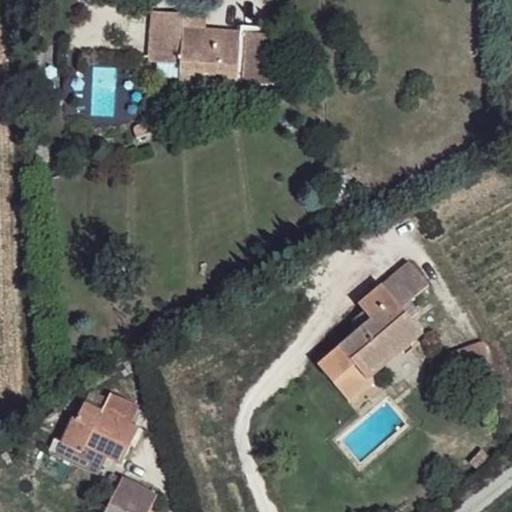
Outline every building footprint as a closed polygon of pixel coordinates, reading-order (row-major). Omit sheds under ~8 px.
[(181,30),(183,16),(151,14),(148,63),(174,65),(180,65),(180,80),(208,81),(237,84),(237,83),(241,35),(205,32),(181,30)] [(207,17),(183,16),(181,30),(205,32),(207,17)] [(267,37),(241,35),(237,83),(264,86),(267,37)] [(32,68),(34,99),(45,100),(43,68),(32,68)] [(208,81),(180,80),(179,90),(208,92),(208,81)] [(283,125),(284,128),(286,133),(299,128),(297,125),(296,121),(283,125)] [(133,133),(136,141),(147,138),(146,135),(145,132),(143,130),(141,128),(139,128),(136,129),(134,131),(133,133)] [(37,152),(38,164),(49,165),(49,151),(37,152)] [(372,320),(359,329),(318,365),(333,383),(353,365),(367,379),(371,375),(423,332),(411,318),(403,308),(411,301),(429,286),(409,262),(358,304),(366,314),(372,320)] [(11,297),(0,297),(0,408),(14,409),(11,297)] [(419,311),(411,301),(403,308),(411,318),(419,311)] [(354,324),(359,329),(372,320),(366,314),(354,324)] [(484,340),(467,345),(470,352),(448,359),(452,374),(473,370),(481,388),(498,383),(484,340)] [(470,352),(467,345),(446,352),(448,359),(470,352)] [(353,365),(333,383),(349,402),(374,379),(371,375),(367,379),(353,365)] [(62,443),(82,453),(86,446),(121,464),(138,430),(131,425),(139,408),(111,396),(108,401),(91,393),(77,420),(74,419),(62,443)] [(150,511),(158,499),(124,481),(107,511),(150,511)]
